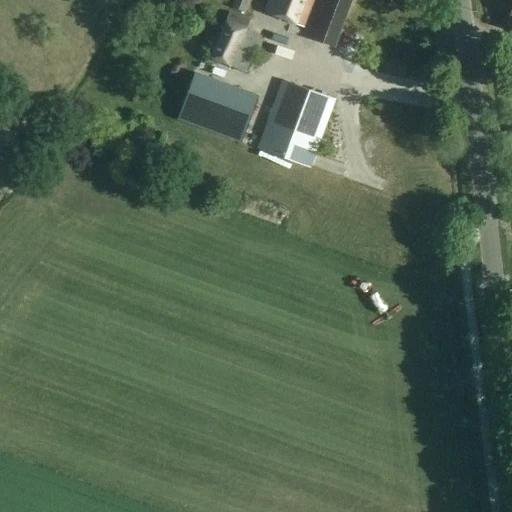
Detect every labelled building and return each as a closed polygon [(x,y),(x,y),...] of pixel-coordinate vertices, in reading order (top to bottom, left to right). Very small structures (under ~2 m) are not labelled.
[(245,16),(250,0),(235,0),(231,11),(245,16)] [(303,28),(314,0),(268,0),(264,13),(303,28)] [(342,29),(353,0),(327,0),(319,20),(342,29)] [(246,75),(260,37),(225,23),(222,32),(230,36),(219,65),(246,75)] [(193,77),(176,123),(239,147),(257,101),(193,77)] [(335,102),(282,82),(257,150),(310,170),(335,102)]
